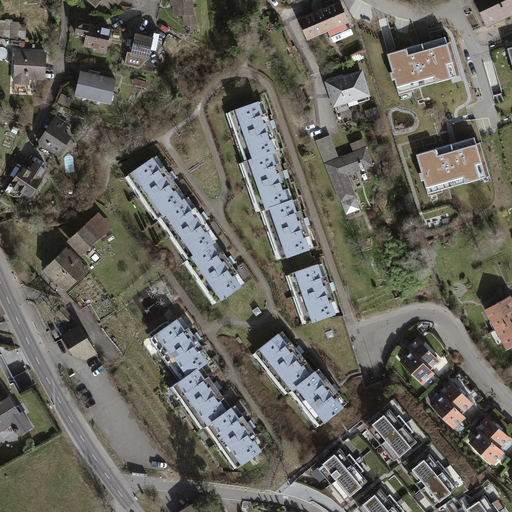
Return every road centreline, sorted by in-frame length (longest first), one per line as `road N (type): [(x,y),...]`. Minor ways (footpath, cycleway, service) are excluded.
road 1 (secondary): [(119,491),(59,401),(0,281)]
road 2 (residential): [(66,0),(55,84),(1,189)]
road 3 (residential): [(119,491),(146,483),(318,511)]
road 4 (residential): [(511,403),(436,317),(391,327),(370,346)]
